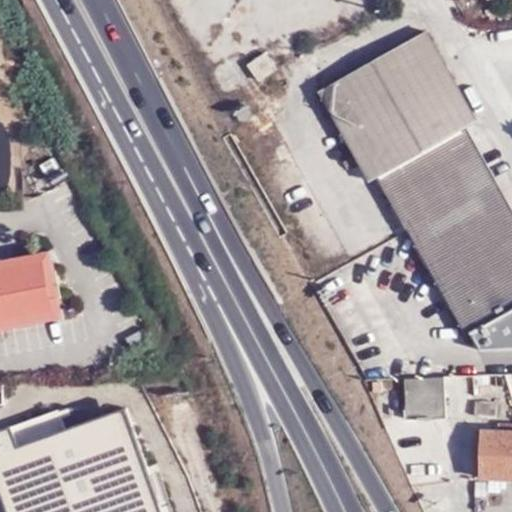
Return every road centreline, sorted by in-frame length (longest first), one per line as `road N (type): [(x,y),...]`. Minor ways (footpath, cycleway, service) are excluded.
road 1 (tertiary): [(390,511),(130,64)]
road 2 (secondary): [(356,511),(130,64)]
road 3 (secondary): [(176,221),(336,511)]
road 4 (secondary): [(176,221),(262,428),(283,511)]
road 5 (secondary): [(58,0),(176,221)]
road 6 (residential): [(511,142),(430,0)]
